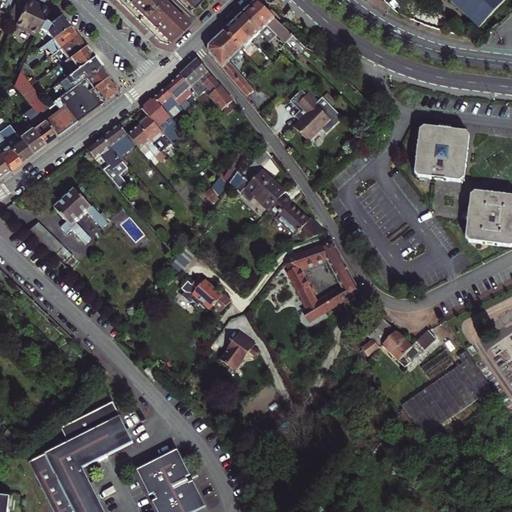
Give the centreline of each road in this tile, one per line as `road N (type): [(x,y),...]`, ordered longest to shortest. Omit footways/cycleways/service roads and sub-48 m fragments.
road 1 (residential): [(195,45),(279,149),(379,296),(421,302),(511,258)]
road 2 (residential): [(0,243),(195,440),(231,511)]
road 3 (secondary): [(301,0),(376,56),(433,76),(511,87)]
road 4 (residential): [(155,77),(0,190)]
road 5 (secondary): [(511,63),(410,42),(343,0)]
